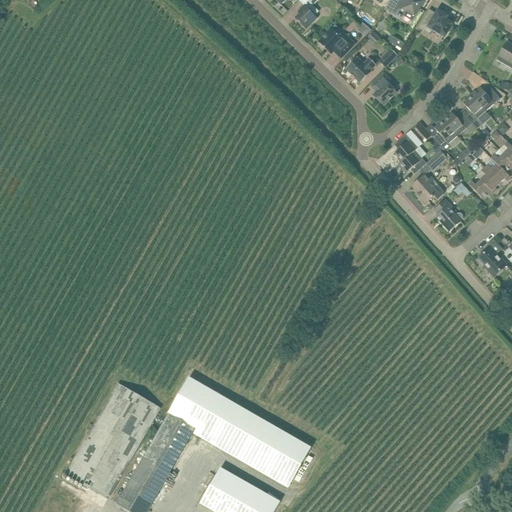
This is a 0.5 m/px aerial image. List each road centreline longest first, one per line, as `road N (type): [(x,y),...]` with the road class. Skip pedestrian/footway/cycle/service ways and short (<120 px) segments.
road 1 (residential): [(365,141),(390,134),(442,88),(486,5)]
road 2 (residential): [(365,141),(363,108),(253,0)]
road 3 (residential): [(454,257),(365,164),(365,141)]
